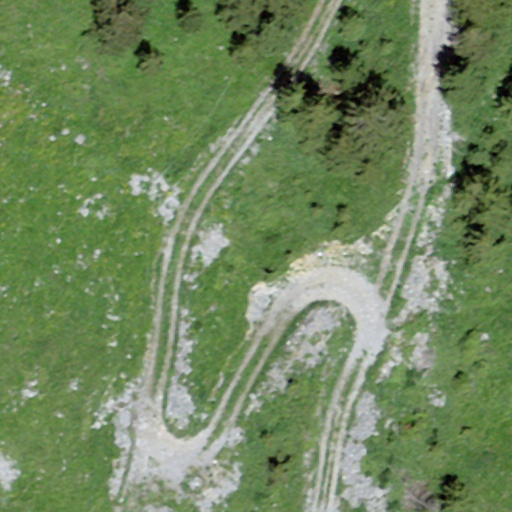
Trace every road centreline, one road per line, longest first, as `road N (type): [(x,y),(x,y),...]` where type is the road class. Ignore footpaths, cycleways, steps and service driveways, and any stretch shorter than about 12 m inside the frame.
road 1 (track): [(332,0),(181,236),(152,409),(155,434),(186,456),(210,442),(278,319),(319,283),(353,292),(374,321)]
road 2 (track): [(321,511),(415,204),(429,140),(436,0)]
